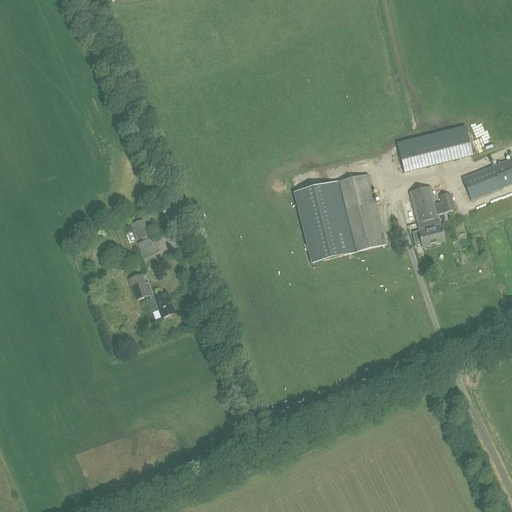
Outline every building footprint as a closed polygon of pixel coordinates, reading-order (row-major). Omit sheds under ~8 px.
[(391,188),(462,171),(459,156),(387,173),(391,188)] [(491,168),(462,180),(471,200),(501,188),(501,189),(511,183),(511,159),(490,168),(491,168)] [(335,184),(352,254),(386,246),(368,176),(335,184)] [(335,184),(294,194),(311,264),(352,254),(335,184)] [(439,218),(438,215),(454,211),(450,194),(439,197),(441,203),(435,205),(431,188),(410,193),(417,224),(425,222),(427,230),(418,232),(422,248),(445,243),(441,226),(439,226),(437,219),(439,218)] [(143,221),(132,225),(138,241),(142,239),(143,242),(139,244),(144,257),(155,252),(143,221)] [(161,319),(175,314),(168,294),(154,299),(149,283),(146,284),(142,275),(129,280),(136,301),(150,296),(154,309),(157,308),(161,319)]
